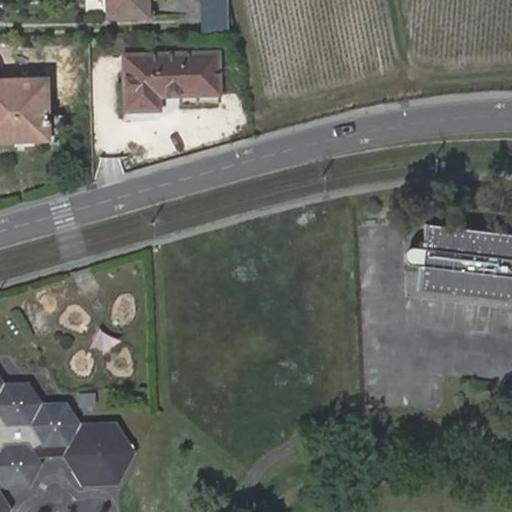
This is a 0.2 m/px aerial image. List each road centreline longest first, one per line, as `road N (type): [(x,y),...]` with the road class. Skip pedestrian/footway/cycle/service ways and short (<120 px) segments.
road 1 (secondary): [(511,114),(359,132),(0,230)]
road 2 (track): [(511,77),(411,81),(266,112),(253,102),(235,0)]
